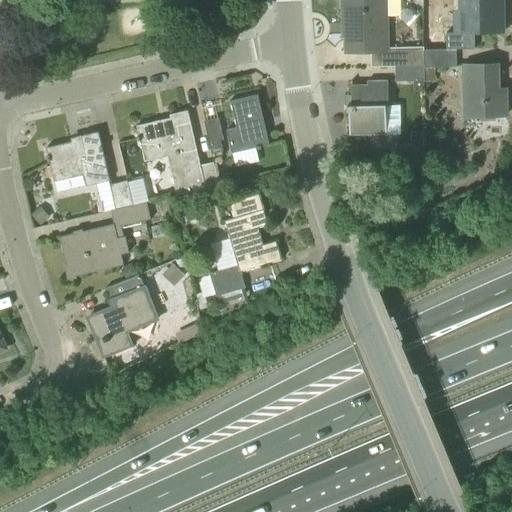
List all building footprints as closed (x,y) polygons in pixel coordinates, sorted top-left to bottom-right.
[(425,65),(425,49),(425,47),(388,47),(388,25),(386,25),(385,0),(343,0),(344,23),(346,23),(346,51),(372,51),(372,67),(396,66),(425,65)] [(448,49),(457,49),(476,48),(475,33),(488,33),(488,31),(505,30),(504,11),(500,11),(500,0),(460,0),(461,33),(447,34),(448,49)] [(457,49),(448,49),(425,49),(425,65),(425,67),(457,66),(457,49)] [(506,88),(499,88),(498,64),(465,64),(466,108),(479,107),(479,116),(507,115),(506,88)] [(396,66),(396,81),(425,81),(425,67),(425,65),(396,66)] [(388,80),(368,80),(368,84),(353,85),(353,81),(352,81),(352,105),(348,105),(348,111),(350,111),(351,135),(387,134),(387,105),(389,105),(388,80)] [(241,149),(242,151),(257,147),(257,149),(261,148),(261,146),(270,144),(270,143),(269,143),(258,96),(259,95),(259,94),(230,101),(230,102),(232,102),(243,149),(241,149)] [(220,185),(215,162),(200,165),(199,161),(200,161),(188,110),(171,114),(171,118),(137,125),(146,164),(169,158),(178,195),(220,185)] [(224,139),(219,117),(205,121),(213,153),(224,151),(221,140),(224,139)] [(87,185),(110,180),(99,131),(81,135),(82,139),(47,147),(49,155),(47,155),(49,161),(50,161),(55,182),(85,175),(87,185)] [(116,209),(134,205),(128,180),(111,184),(116,209)] [(225,185),(231,202),(235,217),(225,220),(238,265),(210,273),(217,296),(246,287),(241,271),(282,259),(277,240),(262,245),(257,228),(269,224),(260,193),(247,197),(242,180),(225,185)] [(134,205),(116,209),(120,226),(122,226),(151,219),(147,202),(134,205)] [(126,236),(124,236),(118,237),(115,224),(60,236),(70,277),(124,265),(122,254),(130,252),(126,236)] [(135,346),(129,330),(158,319),(140,274),(106,288),(113,307),(89,317),(105,357),(135,346)]
